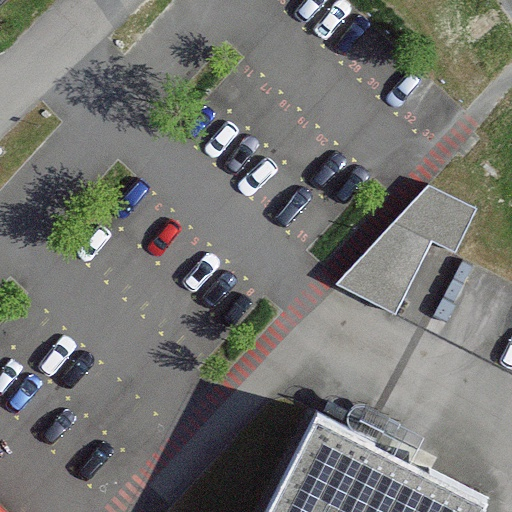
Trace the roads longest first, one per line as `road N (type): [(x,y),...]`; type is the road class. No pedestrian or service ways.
road 1 (unclassified): [(511,409),(315,308)]
road 2 (unclassified): [(117,0),(0,107)]
